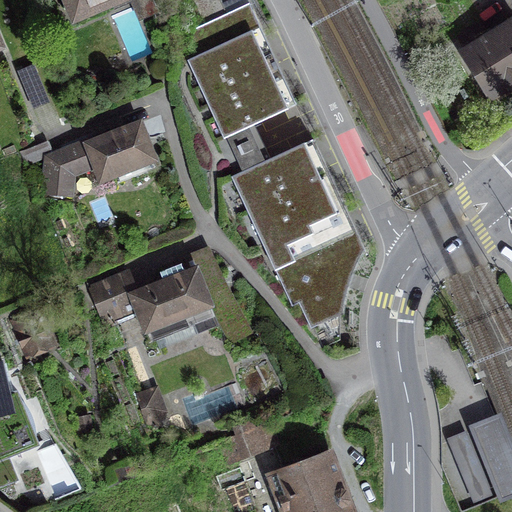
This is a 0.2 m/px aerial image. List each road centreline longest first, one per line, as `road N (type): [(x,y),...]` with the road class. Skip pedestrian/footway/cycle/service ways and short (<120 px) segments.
road 1 (residential): [(277,0),(414,260)]
road 2 (residential): [(42,92),(62,138),(157,106),(213,233)]
road 3 (residential): [(213,233),(327,368),(349,375),(400,367)]
road 4 (residential): [(360,0),(487,199)]
road 5 (secondary): [(400,367),(412,439),(412,511)]
